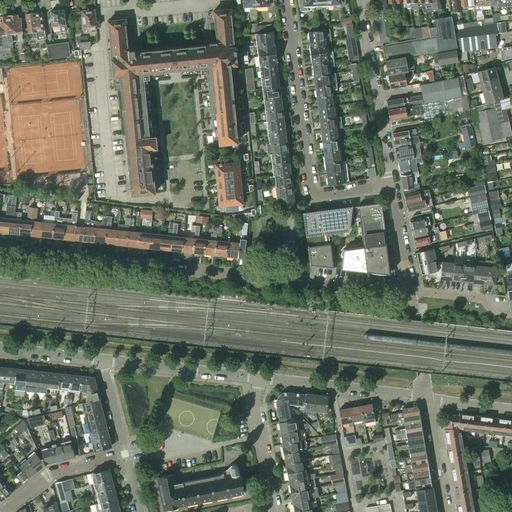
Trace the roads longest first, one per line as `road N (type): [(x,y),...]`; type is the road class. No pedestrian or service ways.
road 1 (residential): [(410,292),(0,251)]
road 2 (residential): [(286,0),(311,191),(390,186)]
road 3 (residential): [(390,186),(361,0)]
road 4 (residential): [(251,377),(427,400)]
road 5 (residential): [(101,361),(251,377)]
road 6 (residential): [(276,511),(251,377)]
road 7 (residential): [(3,511),(54,474),(124,455)]
